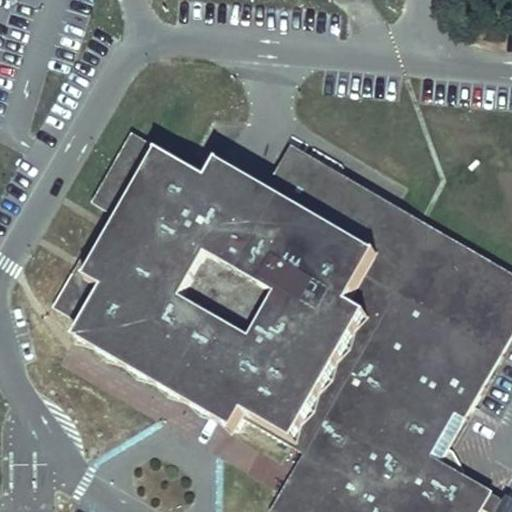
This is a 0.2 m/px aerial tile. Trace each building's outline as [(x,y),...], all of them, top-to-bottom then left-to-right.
[(511,511),(511,506),(442,464),(431,458),(458,414),(468,420),(481,398),(472,392),(511,320),(511,291),(336,189),(342,180),(292,151),(265,197),(256,212),(246,229),(189,195),(199,179),(132,139),(92,206),(109,217),(54,309),(85,327),(245,423),(304,458),(271,511),(511,511)] [(265,197),(218,170),(210,185),(256,212),(265,197)] [(246,229),(256,212),(210,185),(199,179),(189,195),(246,229)] [(511,344),(511,278),(342,180),(336,189),(511,291),(511,320),(472,392),(481,398),(511,344)] [(245,423),(85,327),(76,342),(196,414),(206,420),(236,438),(245,423)] [(133,392),(127,403),(164,425),(170,414),(133,392)] [(468,420),(458,414),(431,458),(442,464),(468,420)]
